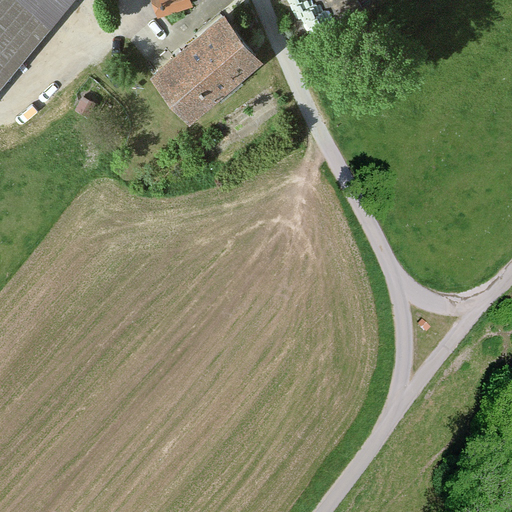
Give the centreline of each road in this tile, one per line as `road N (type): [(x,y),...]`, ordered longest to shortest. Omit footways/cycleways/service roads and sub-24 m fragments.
road 1 (unclassified): [(511,273),(400,401),(323,511)]
road 2 (track): [(113,0),(35,103),(0,112)]
